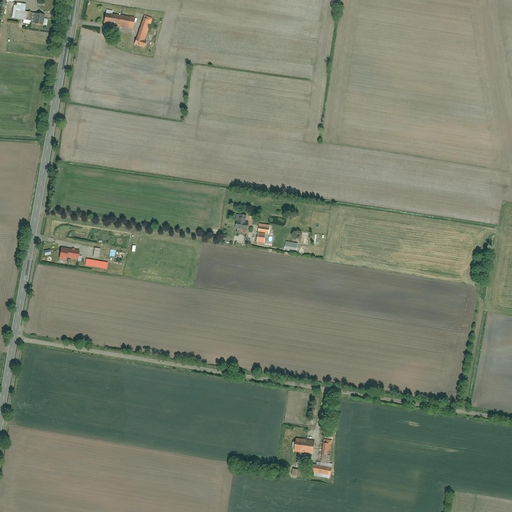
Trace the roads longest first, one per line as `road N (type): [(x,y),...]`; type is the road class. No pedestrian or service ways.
road 1 (unclassified): [(511,420),(13,337)]
road 2 (primary): [(13,337),(73,0)]
